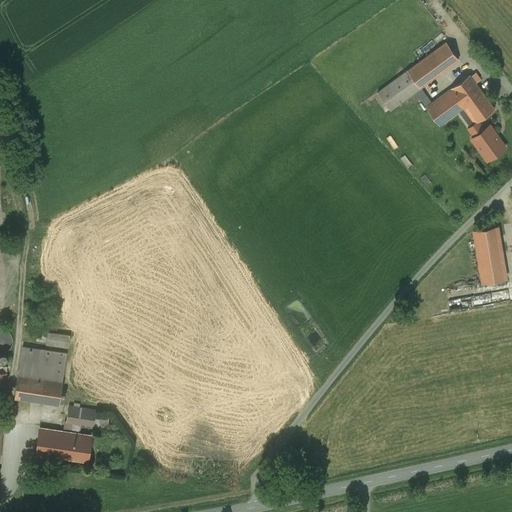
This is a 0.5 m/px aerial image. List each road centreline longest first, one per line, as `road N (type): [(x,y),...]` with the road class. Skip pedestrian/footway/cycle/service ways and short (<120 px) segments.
road 1 (unclassified): [(511,183),(425,268),(259,471),(258,506)]
road 2 (tertiary): [(258,506),(511,449)]
